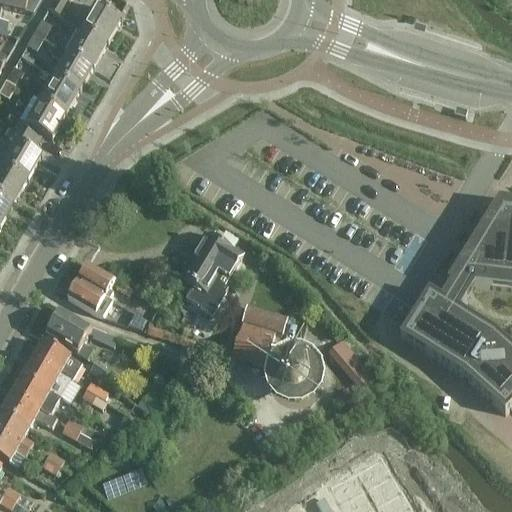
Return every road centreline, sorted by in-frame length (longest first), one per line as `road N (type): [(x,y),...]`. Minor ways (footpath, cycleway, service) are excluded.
road 1 (tertiary): [(0,330),(97,165)]
road 2 (tertiary): [(97,165),(233,51)]
road 3 (tertiary): [(204,33),(97,165)]
road 4 (tertiary): [(282,40),(309,39),(434,71)]
road 5 (tertiary): [(434,71),(301,2)]
